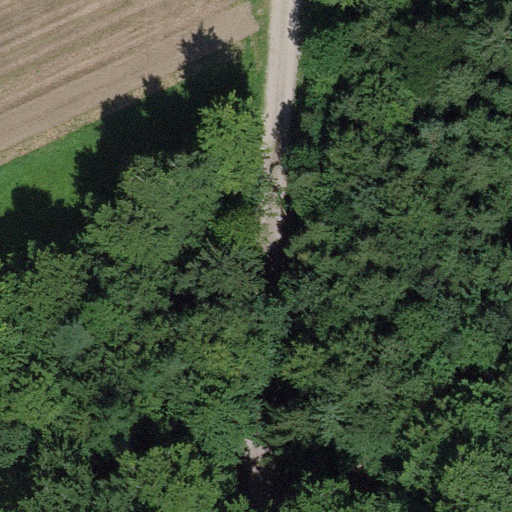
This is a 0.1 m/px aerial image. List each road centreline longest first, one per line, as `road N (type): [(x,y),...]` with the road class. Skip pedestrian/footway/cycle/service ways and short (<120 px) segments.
road 1 (track): [(260,511),(319,0)]
road 2 (track): [(511,358),(259,504)]
